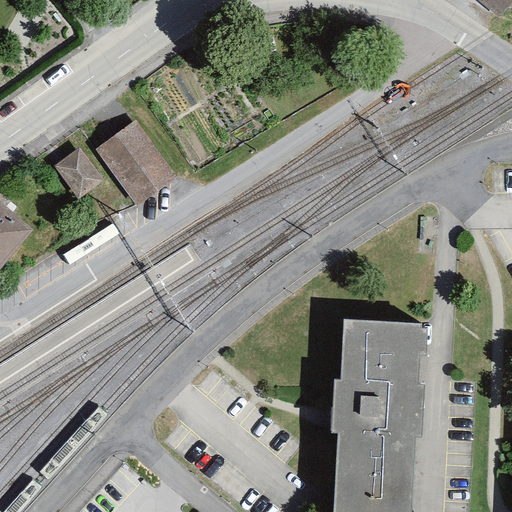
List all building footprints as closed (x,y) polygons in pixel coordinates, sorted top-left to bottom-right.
[(511,1),(511,0),(483,0),(502,14),(511,1)] [(174,175),(138,120),(100,145),(137,200),(174,175)] [(86,146),(61,163),(83,197),(108,180),(86,146)] [(0,201),(0,271),(35,231),(0,201)] [(431,319),(351,317),(349,374),(340,374),(339,427),(344,427),(341,511),(420,511),(423,430),(430,430),(432,377),(426,377),(427,348),(434,348),(435,325),(431,325),(431,319)]
